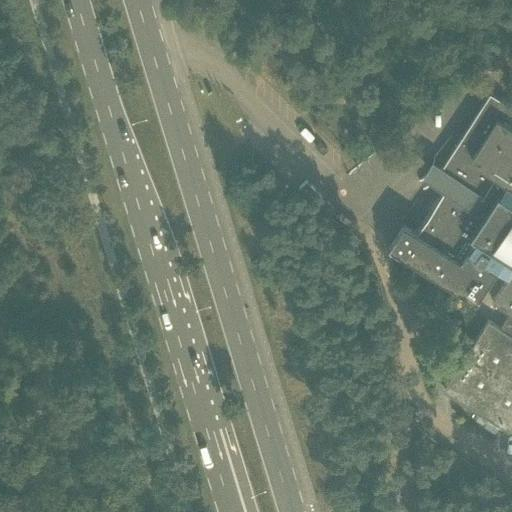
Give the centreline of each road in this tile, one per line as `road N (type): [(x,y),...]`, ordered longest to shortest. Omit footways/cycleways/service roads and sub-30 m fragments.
road 1 (secondary): [(291,511),(136,0)]
road 2 (secondary): [(75,0),(230,511)]
